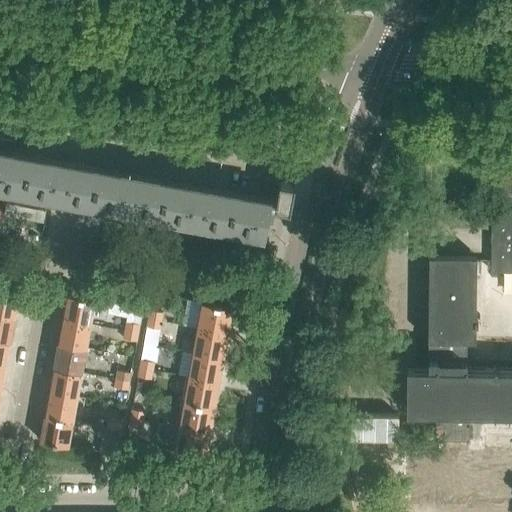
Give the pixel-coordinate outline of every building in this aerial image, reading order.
[(0,187),(264,235),(266,222),(272,223),(274,212),(288,215),(294,183),(293,183),(292,184),(279,182),(280,181),(279,181),(275,198),(10,150),(11,139),(0,137),(0,187)] [(431,202),(430,217),(430,218),(450,218),(450,210),(450,202),(431,202)] [(511,210),(491,210),(490,270),(511,270),(511,210)] [(405,411),(435,411),(434,440),(464,440),(465,413),(511,414),(511,364),(466,364),(466,337),(473,337),(473,322),(477,322),(477,317),(475,317),(476,258),(476,255),(428,254),(427,339),(429,339),(429,341),(428,341),(427,366),(406,366),(405,411)] [(18,291),(0,287),(0,313),(14,316),(18,291)] [(67,293),(62,317),(90,322),(91,315),(102,317),(107,310),(109,301),(100,299),(94,298),(88,296),(85,296),(67,293)] [(231,306),(201,300),(196,325),(227,331),(231,306)] [(118,302),(116,312),(128,314),(125,329),(138,331),(142,307),(118,302)] [(161,319),(162,311),(150,309),(148,317),(161,319)] [(14,316),(0,313),(0,338),(9,340),(14,316)] [(58,342),(85,347),(90,322),(62,317),(58,342)] [(161,319),(148,317),(144,342),(157,344),(161,319)] [(222,356),(227,331),(196,325),(192,350),(222,356)] [(136,340),(138,331),(125,329),(123,338),(136,340)] [(9,340),(0,338),(0,363),(5,364),(9,340)] [(58,342),(53,366),(81,371),(85,347),(58,342)] [(144,342),(139,367),(152,369),(153,360),(155,361),(158,344),(157,344),(144,342)] [(183,349),(179,374),(187,375),(218,381),(222,356),(192,350),(183,349)] [(53,366),(49,390),(76,395),(81,371),(53,366)] [(150,377),(152,369),(139,367),(138,375),(150,377)] [(117,369),(116,377),(129,380),(130,371),(117,369)] [(213,406),(218,381),(187,375),(183,400),(213,406)] [(129,380),(116,377),(114,386),(127,389),(129,380)] [(137,381),(135,392),(147,394),(149,383),(137,381)] [(44,415),(72,420),(76,395),(49,390),(44,415)] [(213,406),(183,400),(178,425),(209,431),(213,406)] [(132,408),(130,417),(143,419),(144,415),(145,410),(132,408)] [(40,439),(67,444),(72,420),(44,415),(40,439)] [(109,417),(107,426),(120,429),(122,419),(109,417)] [(130,417),(129,425),(142,427),(143,419),(130,417)] [(503,441),(511,441),(511,421),(503,421),(503,441)] [(98,425),(97,434),(101,435),(99,450),(106,451),(115,453),(117,445),(120,429),(107,426),(98,425)] [(204,456),(209,431),(178,425),(174,450),(204,456)]
